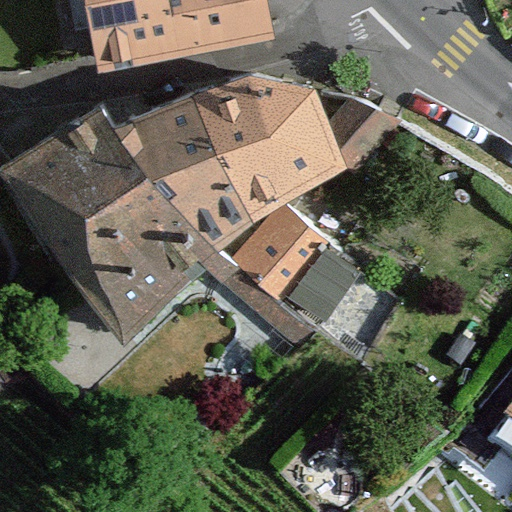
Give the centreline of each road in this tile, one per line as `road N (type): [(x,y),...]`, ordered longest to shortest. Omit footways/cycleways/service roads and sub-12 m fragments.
road 1 (residential): [(349,0),(330,22),(277,48),(82,87),(0,93)]
road 2 (tertiary): [(511,91),(409,0)]
